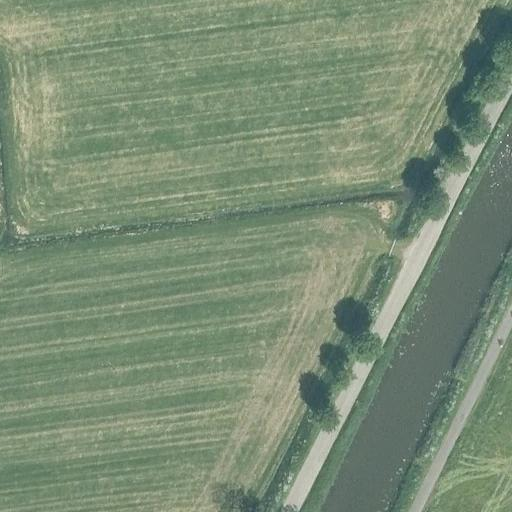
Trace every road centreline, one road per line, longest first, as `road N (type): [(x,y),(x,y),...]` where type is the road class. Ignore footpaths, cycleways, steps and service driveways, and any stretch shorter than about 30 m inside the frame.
road 1 (unclassified): [(289,511),(511,73)]
road 2 (unclassified): [(414,511),(511,312)]
